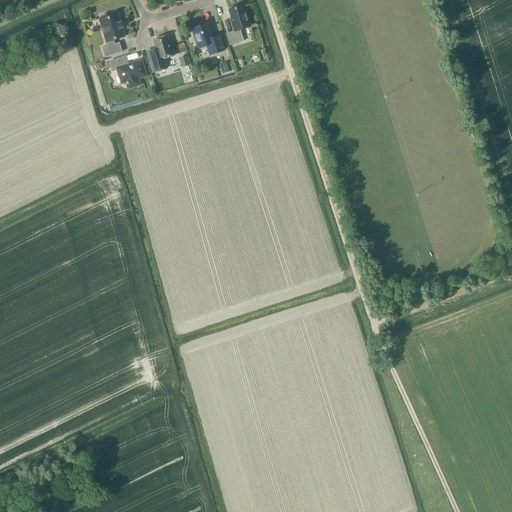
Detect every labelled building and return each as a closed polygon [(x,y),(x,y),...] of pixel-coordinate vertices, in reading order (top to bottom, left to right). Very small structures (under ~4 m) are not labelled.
[(242,5),(228,9),(232,22),(231,22),(234,31),(226,33),(230,45),(244,41),(240,29),(250,26),(246,13),(245,13),(242,5)] [(107,46),(102,48),(105,57),(122,52),(119,42),(115,44),(114,40),(125,36),(122,27),(123,27),(121,22),(118,13),(108,16),(106,14),(101,16),(100,18),(101,19),(99,19),(107,46)] [(193,37),(195,43),(196,42),(198,48),(207,46),(210,55),(224,50),(219,35),(212,37),(207,23),(192,28),(195,36),(193,37)] [(168,69),(164,58),(174,55),(170,43),(169,43),(167,36),(153,40),(156,48),(146,51),(153,73),(168,69)] [(189,65),(187,55),(179,58),(181,67),(189,65)] [(145,75),(141,61),(128,65),(126,56),(110,61),(113,71),(118,69),(122,83),(126,81),(128,88),(139,84),(137,78),(145,75)] [(232,70),(229,61),(219,64),(222,74),(232,70)]
